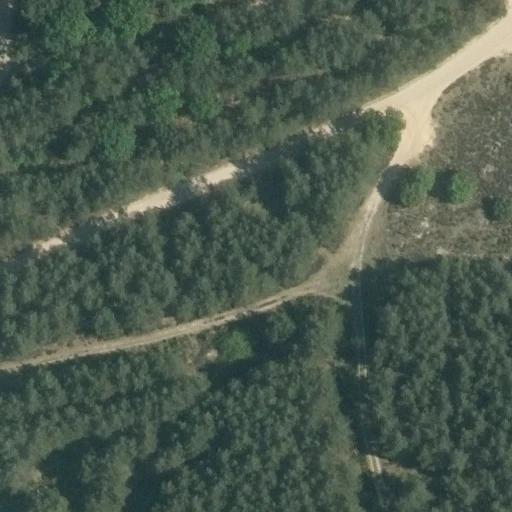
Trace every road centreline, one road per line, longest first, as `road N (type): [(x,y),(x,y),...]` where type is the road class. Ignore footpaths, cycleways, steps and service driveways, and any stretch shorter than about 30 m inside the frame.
road 1 (track): [(0,273),(382,111),(511,24)]
road 2 (track): [(385,511),(363,406),(352,251),(416,130),(415,94)]
road 3 (track): [(0,71),(299,0)]
